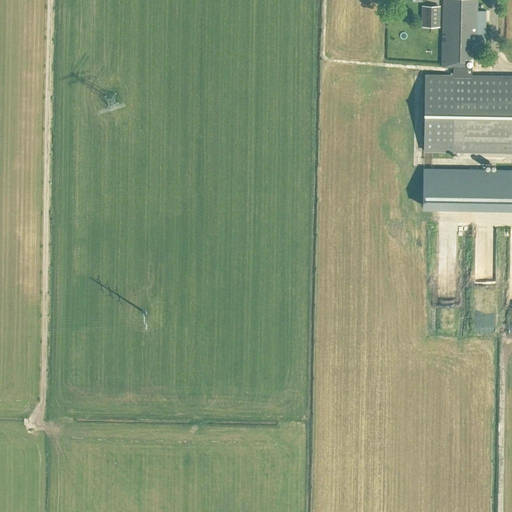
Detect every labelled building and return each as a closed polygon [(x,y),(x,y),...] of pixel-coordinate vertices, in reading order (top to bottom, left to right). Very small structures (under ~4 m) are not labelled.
[(425,85),(424,150),(511,150),(511,76),(472,76),(472,66),(476,66),(476,0),(443,0),(443,27),(443,37),(442,66),(454,66),(453,75),(434,75),(433,75),(432,75),(430,76),(429,76),(428,77),(427,78),(426,79),(426,81),(425,82),(425,83),(425,84),(425,85)] [(440,27),(440,5),(421,5),(421,26),(434,27),(440,27)] [(393,6),(390,14),(394,15),(398,8),(393,6)] [(511,168),(423,168),(422,208),(511,209),(511,168)] [(441,315),(441,306),(438,306),(438,328),(452,328),(452,315),(441,315)]
